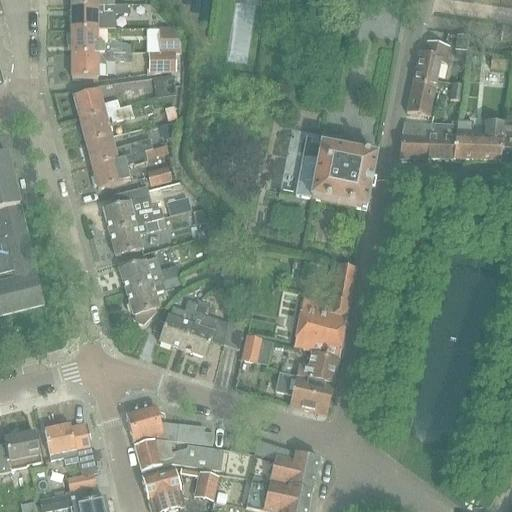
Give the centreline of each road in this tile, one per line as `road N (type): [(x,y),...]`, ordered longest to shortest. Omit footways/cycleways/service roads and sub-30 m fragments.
road 1 (residential): [(334,457),(384,175)]
road 2 (residential): [(93,370),(29,99)]
road 3 (residential): [(93,370),(131,375),(295,432),(334,457)]
road 4 (residential): [(384,175),(416,0)]
road 5 (residential): [(130,511),(93,370)]
road 6 (residential): [(511,180),(384,175)]
